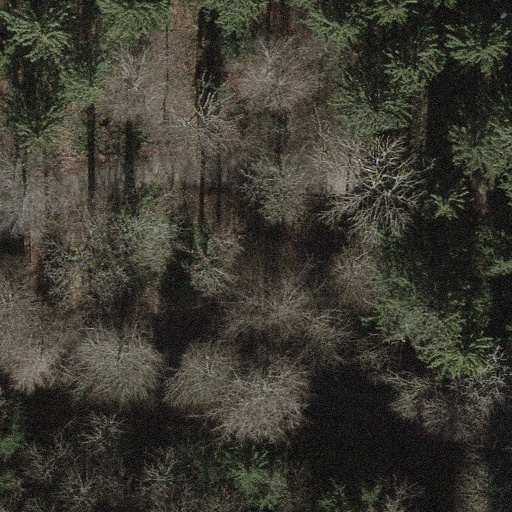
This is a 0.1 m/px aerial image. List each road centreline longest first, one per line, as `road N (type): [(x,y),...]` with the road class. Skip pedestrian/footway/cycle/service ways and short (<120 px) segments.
road 1 (track): [(0,341),(511,447)]
road 2 (track): [(0,257),(255,200),(376,191),(511,197)]
